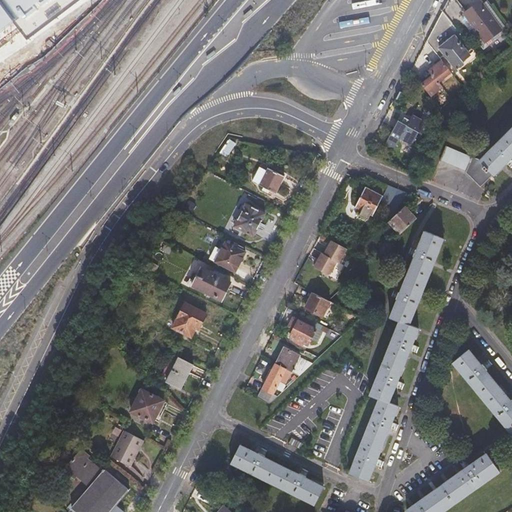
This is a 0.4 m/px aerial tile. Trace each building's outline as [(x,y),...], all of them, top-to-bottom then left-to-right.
[(0,0),(0,31),(14,22),(19,29),(27,40),(75,0),(0,0)] [(447,18),(463,37),(475,28),(487,44),(503,32),(482,4),(468,15),(457,0),(447,18)] [(507,29),(491,8),(486,1),(482,4),(503,32),(507,29)] [(429,45),(440,58),(445,54),(457,69),(464,64),(462,61),(474,51),(463,37),(447,18),(446,16),(429,45)] [(511,56),(511,51),(489,70),(491,72),(500,65),(511,56)] [(424,89),(433,100),(446,90),(442,85),(454,75),(445,64),(432,75),(435,80),(424,89)] [(386,145),(390,148),(395,150),(401,140),(413,147),(419,136),(422,137),(429,127),(423,123),(413,118),(411,122),(406,119),(403,124),(399,122),(386,145)] [(495,176),(507,163),(511,158),(511,130),(509,134),(482,161),(475,158),(468,175),(481,188),(493,175),(495,176)] [(235,145),(229,141),(220,154),(226,158),(235,145)] [(442,162),(449,164),(455,150),(446,147),(440,162),(441,163),(442,162)] [(449,164),(456,167),(461,153),(455,150),(449,164)] [(456,167),(462,170),(468,156),(461,153),(456,167)] [(467,174),(468,175),(475,158),(468,156),(462,170),(467,172),(467,174)] [(250,180),(258,184),(265,170),(257,166),(250,180)] [(282,176),(266,168),(265,170),(258,184),(257,185),(273,193),(282,176)] [(391,202),(399,186),(388,182),(384,190),(367,181),(356,201),(374,209),(380,197),(391,202)] [(263,213),(243,203),(232,224),(252,235),(263,213)] [(401,230),(418,215),(406,203),(390,218),(401,230)] [(445,235),(427,228),(419,246),(412,244),(410,250),(416,252),(401,289),(394,287),(392,292),(398,295),(391,314),(400,318),(370,394),(379,397),(349,473),(368,481),(374,464),(381,467),(383,461),(377,458),(389,428),(395,430),(398,425),(391,421),(397,405),(388,401),(395,386),(401,388),(403,383),(397,380),(409,349),(415,351),(417,345),(411,343),(418,326),(410,323),(445,235)] [(345,248),(329,239),(321,254),(319,252),(311,266),(326,274),(329,271),(334,261),(337,262),(345,248)] [(243,252),(224,242),(217,255),(212,252),(208,259),(233,271),(243,252)] [(229,282),(201,267),(191,285),(220,300),(229,282)] [(325,319),(333,304),(327,301),(311,293),(303,308),(325,319)] [(204,315),(183,304),(170,328),(189,338),(194,328),(197,329),(204,315)] [(317,324),(300,315),(297,321),(292,319),(288,328),(292,330),(289,337),(306,345),(317,324)] [(283,347),(274,365),(290,372),(299,355),(283,347)] [(481,363),(469,347),(453,359),(511,433),(511,431),(511,396),(509,398),(485,368),(491,363),(487,359),(481,363)] [(191,365),(178,358),(166,383),(179,390),(191,365)] [(263,388),(257,400),(266,405),(278,381),(284,384),(290,372),(274,365),(262,388),(263,388)] [(162,400),(140,389),(128,412),(151,423),(152,421),(156,423),(166,404),(162,401),(162,400)] [(129,466),(143,440),(123,430),(110,456),(129,466)] [(257,454),(239,445),(230,464),(313,505),(322,487),(303,477),(307,471),(301,468),(297,474),(262,456),(265,450),(260,447),(257,454)] [(83,447),(66,466),(76,475),(78,473),(90,485),(72,505),(80,511),(106,511),(127,489),(104,469),(103,470),(89,458),(92,455),(83,447)] [(460,461),(463,466),(466,470),(408,511),(406,511),(440,511),(498,471),(485,452),(468,464),(464,458),(460,461)] [(466,470),(463,466),(405,508),(408,511),(466,470)]
